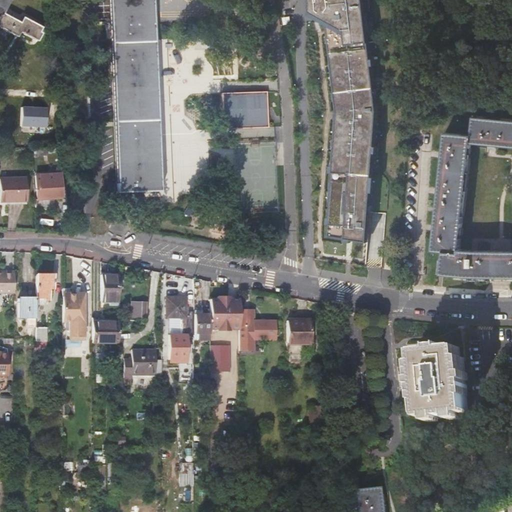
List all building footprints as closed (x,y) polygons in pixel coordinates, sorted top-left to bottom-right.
[(0,0),(0,27),(17,37),(19,32),(37,41),(41,33),(39,32),(41,27),(23,17),(19,23),(3,13),(10,0),(0,0)] [(159,191),(153,22),(152,0),(109,0),(117,192),(159,191)] [(337,108),(328,232),(366,239),(375,109),(362,0),(310,0),(310,7),(327,18),(337,108)] [(267,91),(222,92),(223,127),(268,126),(267,91)] [(21,105),(20,124),(46,126),(47,106),(21,105)] [(511,120),(474,116),(472,135),(471,143),(511,146),(511,120)] [(434,250),(445,251),(460,252),(460,249),(471,143),(472,135),(445,132),(434,250)] [(34,199),(34,208),(54,208),(53,198),(61,198),(60,173),(35,174),(36,199),(34,199)] [(0,201),(26,201),(25,179),(0,179),(0,201)] [(511,250),(498,250),(460,249),(460,252),(445,251),(443,274),(465,276),(497,277),(511,276),(511,250)] [(0,293),(13,294),(13,288),(13,271),(0,271),(0,293)] [(52,273),(35,272),(35,298),(35,302),(45,302),(45,299),(50,299),(50,288),(53,288),(53,284),(52,273)] [(100,301),(118,302),(118,274),(100,274),(100,301)] [(185,317),(185,311),(185,296),(165,296),(165,317),(185,317)] [(217,299),(209,299),(209,313),(209,329),(216,329),(216,330),(226,330),(226,329),(238,329),(238,309),(238,299),(229,299),(229,296),(216,296),(217,299)] [(27,326),(35,327),(35,316),(35,302),(35,298),(18,298),(17,317),(27,317),(27,326)] [(61,298),(61,321),(68,322),(68,337),(82,337),(82,322),(83,299),(61,298)] [(146,316),(146,301),(131,301),(131,316),(146,316)] [(238,329),(238,350),(253,350),(253,339),(275,339),(275,319),(253,320),(253,308),(238,309),(238,329)] [(209,313),(193,313),(193,329),(193,332),(209,332),(209,329),(209,313)] [(35,327),(35,339),(46,339),(46,325),(45,316),(35,316),(35,327)] [(286,320),(286,353),(312,353),(312,333),(308,333),(308,319),(286,320)] [(118,321),(91,321),(91,343),(117,343),(118,321)] [(186,336),(168,335),(168,360),(186,360),(186,336)] [(210,344),(210,371),(230,371),(230,344),(210,344)] [(432,347),(432,350),(417,352),(418,363),(414,363),(416,379),(414,379),(416,395),(418,395),(421,417),(429,416),(429,421),(461,417),(460,413),(468,412),(466,390),(468,390),(466,373),(464,373),(463,358),(459,358),(458,347),(443,349),(443,345),(432,347)] [(131,349),(131,358),(131,365),(124,364),(123,378),(131,378),(131,375),(155,375),(155,349),(131,349)] [(364,397),(362,358),(343,359),(345,405),(356,405),(355,397),(364,397)] [(319,405),(309,406),(309,432),(320,432),(319,405)] [(63,462),(63,470),(72,470),(72,462),(63,462)] [(193,462),(179,462),(178,475),(178,486),(187,487),(192,489),(193,462)] [(116,463),(108,463),(108,476),(117,476),(116,463)] [(105,476),(96,475),(96,488),(105,488),(105,476)] [(351,489),(353,511),(380,511),(378,486),(351,489)]
